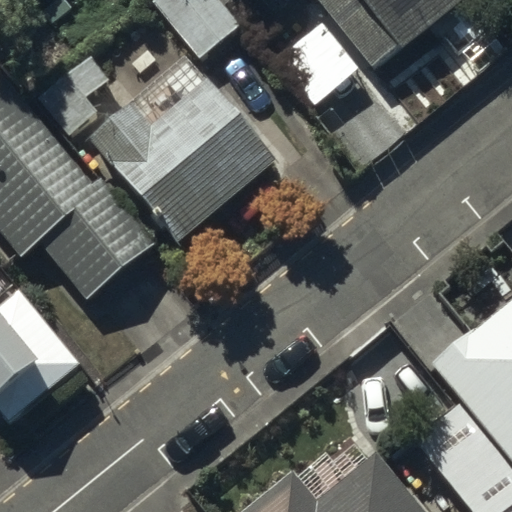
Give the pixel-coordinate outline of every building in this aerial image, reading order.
[(178,0),(154,21),(201,77),(243,41),(208,0),(178,0)] [(312,0),(377,77),(401,57),(406,62),(480,0),(312,0)] [(279,172),(189,68),(92,151),(181,255),(279,172)] [(0,79),(0,246),(21,272),(45,254),(88,308),(155,254),(104,192),(97,199),(0,79)] [(0,422),(10,435),(83,376),(22,301),(0,319),(0,422)] [(511,308),(431,372),(511,473),(511,308)] [(511,511),(511,498),(457,428),(429,450),(477,511),(511,511)] [(320,511),(298,484),(263,511),(416,511),(380,467),(324,511),(320,511)]
